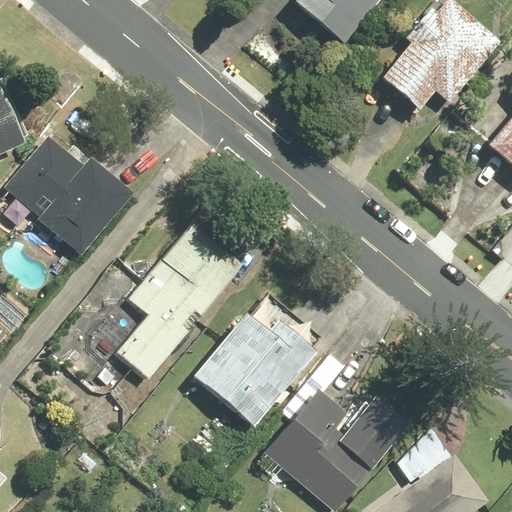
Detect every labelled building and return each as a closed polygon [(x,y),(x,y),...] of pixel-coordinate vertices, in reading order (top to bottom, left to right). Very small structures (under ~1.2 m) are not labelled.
[(376,0),(291,0),(342,42),(376,0)] [(447,103),(499,43),(448,0),(443,0),(378,77),(416,110),(433,90),(447,103)] [(0,152),(27,140),(0,84),(0,152)] [(511,167),(511,112),(485,144),(511,167)] [(45,136),(2,187),(36,215),(34,217),(80,255),(132,192),(87,155),(80,164),(45,136)] [(145,380),(239,262),(188,222),(127,298),(146,314),(113,355),(145,380)] [(245,308),(190,374),(253,426),(316,351),(276,318),(268,327),(245,308)] [(316,388),(262,452),(334,511),(399,434),(364,405),(336,439),(327,431),(344,411),(316,388)] [(97,462),(79,445),(66,459),(84,476),(97,462)] [(374,511),(472,511),(487,501),(453,455),(374,511)]
